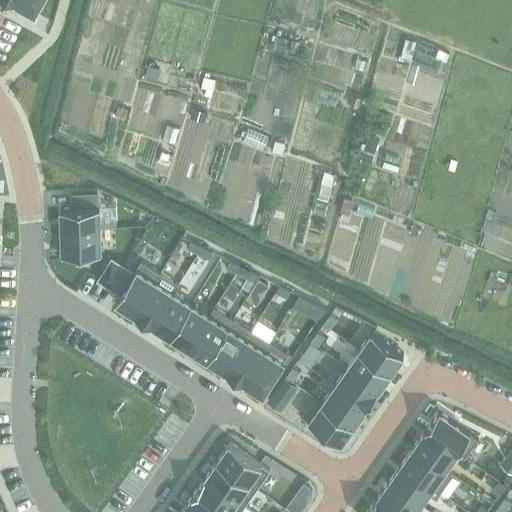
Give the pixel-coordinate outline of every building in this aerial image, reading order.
[(15,0),(15,2),(35,13),(41,0),(15,0)] [(278,35),(275,46),(286,49),(289,38),(278,35)] [(407,37),(402,56),(412,59),(418,40),(407,37)] [(439,47),(436,56),(446,61),(449,51),(439,47)] [(360,58),(357,67),(365,70),(367,60),(360,58)] [(147,64),(144,75),(156,78),(159,67),(147,64)] [(204,76),(202,87),(206,88),(205,94),(211,96),(215,79),(204,76)] [(353,94),(350,102),(359,105),(362,97),(353,94)] [(119,105),(116,114),(125,117),(128,107),(119,105)] [(193,107),(191,116),(205,120),(207,110),(202,109),(193,107)] [(366,145),(361,160),(372,163),(377,148),(381,137),(370,133),(366,145)] [(275,139),(272,150),(282,152),(285,141),(275,139)] [(162,150),(158,161),(169,165),(170,159),(168,159),(170,153),(162,150)] [(324,169),(321,181),(331,184),(334,172),(324,169)] [(321,181),(318,193),(328,196),(331,184),(321,181)] [(73,206),(61,207),(62,229),(100,228),(101,228),(116,227),(115,205),(100,206),(98,206),(98,192),(72,193),(73,206)] [(343,197),(340,210),(349,212),(353,199),(343,197)] [(100,228),(62,229),(62,251),(102,250),(101,228),(100,228)] [(191,240),(187,247),(198,253),(202,245),(191,240)] [(202,245),(198,253),(209,258),(212,250),(202,245)] [(112,258),(98,279),(109,286),(123,264),(112,258)] [(123,264),(109,286),(120,293),(115,300),(134,312),(160,271),(141,259),(134,271),(123,264)] [(229,259),(226,266),(237,272),(241,265),(229,259)] [(241,265),(237,272),(248,277),(251,270),(241,265)] [(160,271),(134,312),(153,324),(173,291),(174,291),(179,283),(160,271)] [(259,277),(253,285),(263,291),(268,283),(259,277)] [(280,284),(276,291),(287,297),(291,289),(280,284)] [(173,291),(153,324),(171,335),(192,302),(174,291),(173,291)] [(299,294),(295,301),(321,314),(326,307),(299,294)] [(192,302),(171,335),(189,347),(210,314),(209,313),(192,302)] [(210,314),(189,347),(207,358),(233,317),(214,305),(209,313),(210,314)] [(330,313),(323,323),(330,328),(337,318),(330,313)] [(233,317),(207,358),(226,370),(251,329),(233,317)] [(251,329),(226,370),(244,381),(270,340),(252,329),(251,329)] [(318,330),(311,340),(317,345),(324,335),(318,330)] [(372,330),(359,349),(391,371),(404,353),(372,330)] [(270,340),(244,381),(263,393),(289,352),(270,340)] [(311,340),(304,350),(310,355),(317,345),(311,340)] [(359,349),(347,366),(378,389),(391,371),(359,349)] [(293,366),(286,376),(292,380),(299,370),(293,366)] [(347,366),(334,384),(366,406),(378,389),(347,366)] [(285,378),(277,390),(288,397),(296,386),(285,378)] [(322,401),(353,424),(366,406),(334,384),(322,401)] [(314,395),(301,414),(340,442),(353,424),(322,401),(314,395)] [(439,409),(426,428),(457,450),(457,451),(465,457),(478,438),(439,409)] [(426,428),(413,445),(445,468),(445,467),(457,451),(457,450),(426,428)] [(230,440),(217,459),(257,487),(270,468),(230,440)] [(413,445),(401,463),(432,485),(432,486),(440,492),(453,473),(445,467),(445,468),(413,445)] [(511,447),(500,464),(511,471),(511,447)] [(217,459),(205,476),(244,504),(257,487),(217,459)] [(401,463),(388,480),(420,503),(432,486),(432,485),(401,463)] [(205,476),(192,494),(217,511),(238,511),(244,504),(205,476)] [(388,480),(376,498),(395,511),(413,511),(420,503),(388,480)] [(499,480),(492,490),(499,495),(506,484),(499,480)] [(305,482),(297,493),(309,501),(312,496),(312,490),(309,485),(305,482)] [(217,511),(192,494),(180,511),(217,511)] [(505,497),(498,506),(504,511),(511,501),(505,497)] [(395,511),(376,498),(365,511),(395,511)]
